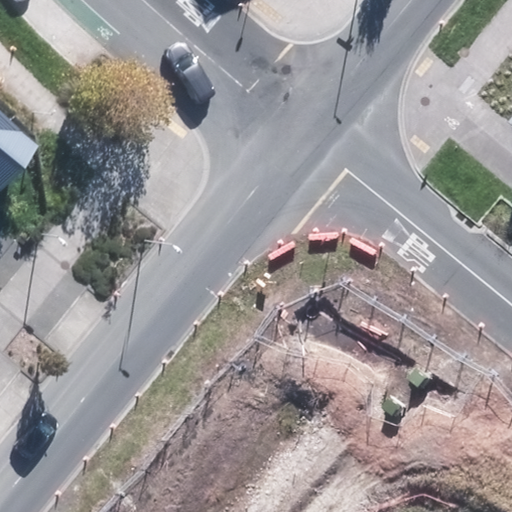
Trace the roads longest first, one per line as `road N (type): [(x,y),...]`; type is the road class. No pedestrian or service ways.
road 1 (tertiary): [(0,498),(301,124)]
road 2 (tertiary): [(301,124),(511,296)]
road 3 (tertiary): [(153,0),(301,124)]
road 4 (tertiary): [(301,124),(402,0)]
